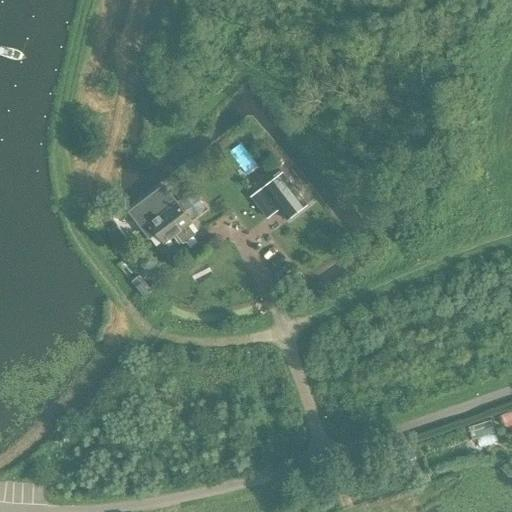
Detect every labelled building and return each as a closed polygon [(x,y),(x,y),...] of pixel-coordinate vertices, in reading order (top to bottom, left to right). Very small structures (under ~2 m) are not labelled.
[(283,173),(251,198),(267,219),(280,210),(288,220),(308,204),(283,173)] [(162,184),(129,210),(133,216),(134,217),(150,239),(156,234),(165,245),(177,236),(183,244),(194,235),(188,227),(192,224),(176,203),(167,191),(162,184)] [(113,218),(104,225),(111,234),(120,228),(118,225),(113,218)] [(511,412),(501,417),(505,426),(511,429),(511,412)] [(416,460),(404,464),(408,475),(409,478),(421,473),(416,460)]
